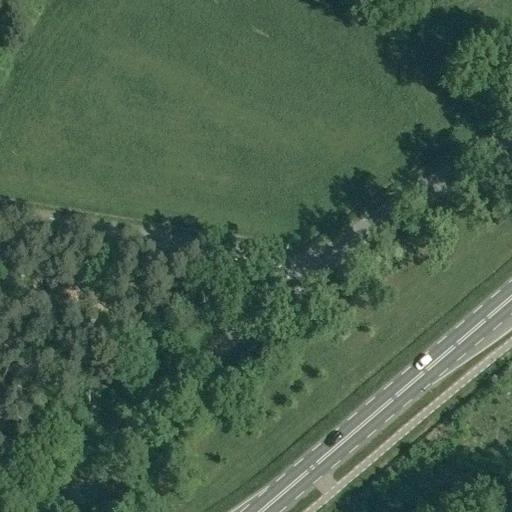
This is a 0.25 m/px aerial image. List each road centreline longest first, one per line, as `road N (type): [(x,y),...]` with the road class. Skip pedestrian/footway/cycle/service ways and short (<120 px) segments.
road 1 (unclassified): [(64,511),(241,331),(315,268)]
road 2 (secondary): [(266,511),(511,301)]
road 3 (tertiary): [(315,268),(0,217)]
road 4 (tertiary): [(315,268),(511,146)]
